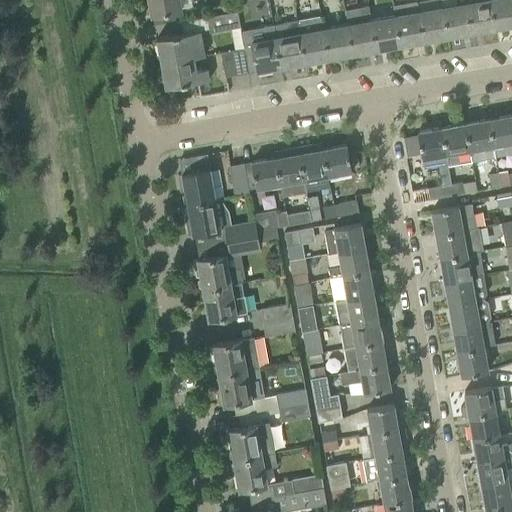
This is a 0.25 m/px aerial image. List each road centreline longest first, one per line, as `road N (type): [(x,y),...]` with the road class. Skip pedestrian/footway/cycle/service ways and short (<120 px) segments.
road 1 (residential): [(453,511),(380,102)]
road 2 (residential): [(209,511),(144,143)]
road 3 (residential): [(144,143),(380,102)]
road 4 (residential): [(144,143),(120,0)]
road 5 (residential): [(380,102),(511,78)]
